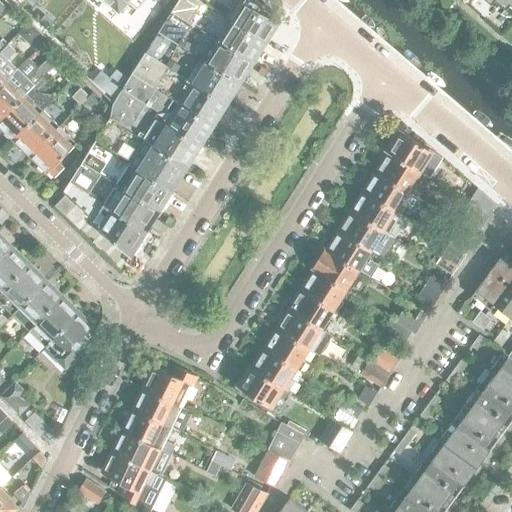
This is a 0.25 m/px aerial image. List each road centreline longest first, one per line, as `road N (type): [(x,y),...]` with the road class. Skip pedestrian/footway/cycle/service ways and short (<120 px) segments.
road 1 (residential): [(138,315),(192,345),(220,335),(391,76)]
road 2 (residential): [(326,22),(138,315)]
road 3 (residential): [(335,477),(511,215)]
road 4 (residential): [(36,511),(138,315)]
road 5 (residential): [(138,315),(0,180)]
road 6 (residential): [(511,183),(391,76)]
